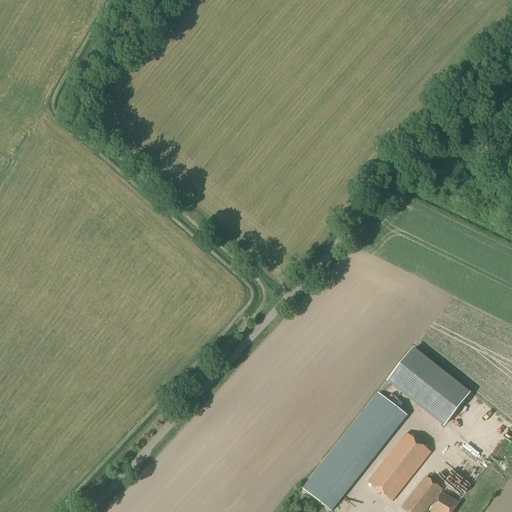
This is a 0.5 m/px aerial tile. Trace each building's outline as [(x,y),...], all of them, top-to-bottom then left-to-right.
[(469,394),(413,350),(388,381),(444,426),(469,394)] [(330,511),(331,511),(355,482),(407,416),(377,393),(325,459),(301,489),(330,511)] [(392,502),(431,453),(405,433),(367,482),(392,502)] [(405,511),(424,511),(442,490),(425,476),(400,508),(405,511)] [(452,511),(459,503),(441,492),(427,511),(452,511)]
